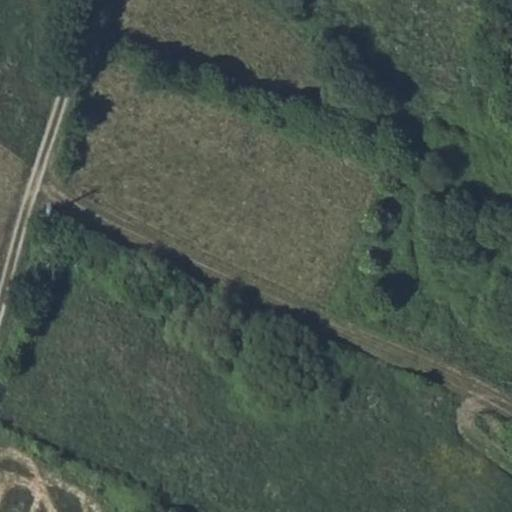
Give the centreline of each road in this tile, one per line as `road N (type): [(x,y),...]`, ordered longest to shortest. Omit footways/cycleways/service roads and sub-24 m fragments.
road 1 (unclassified): [(511,413),(55,200),(42,174)]
road 2 (unclassified): [(42,174),(69,81),(75,0)]
road 3 (unclassified): [(42,174),(0,310)]
